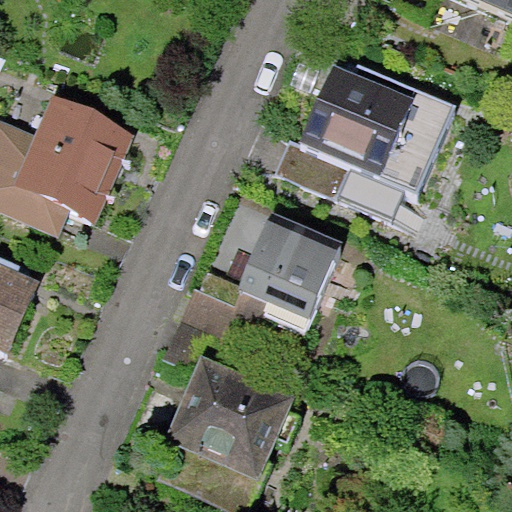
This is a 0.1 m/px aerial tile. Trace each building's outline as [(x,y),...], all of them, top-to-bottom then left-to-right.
[(511,0),(438,0),(511,31),(511,0)] [(402,115),(328,83),(296,158),(370,189),(402,115)] [(34,147),(0,133),(0,228),(54,251),(64,228),(97,242),(134,151),(46,116),(34,147)] [(335,256),(260,226),(228,304),(303,335),(335,256)] [(0,366),(30,300),(0,286),(0,366)] [(242,324),(187,302),(162,363),(192,376),(217,386),(242,324)] [(217,386),(192,376),(145,486),(205,511),(247,511),(289,415),(217,386)]
